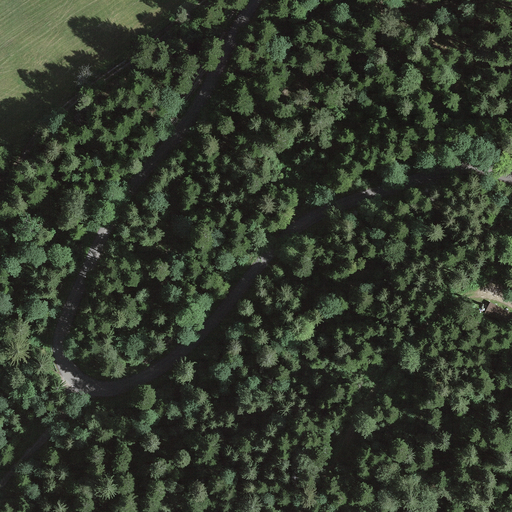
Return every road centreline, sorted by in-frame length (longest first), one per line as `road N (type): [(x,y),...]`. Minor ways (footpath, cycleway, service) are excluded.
road 1 (tertiary): [(257,0),(183,131),(128,190),(94,253),(62,336),(62,356),(84,384),(121,387),(164,368),(291,231),(314,217),(435,174),(483,169),(511,177)]
road 2 (track): [(0,207),(33,138),(208,0)]
